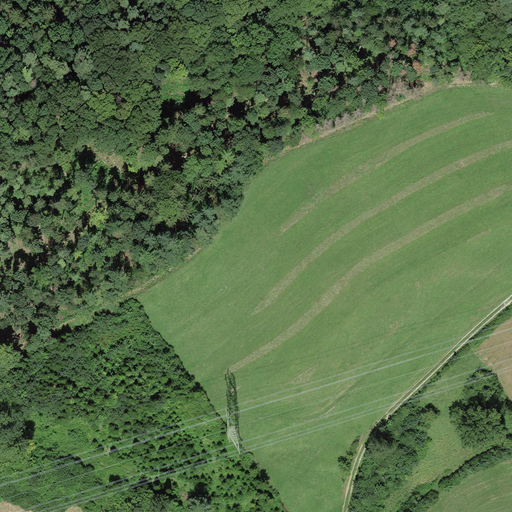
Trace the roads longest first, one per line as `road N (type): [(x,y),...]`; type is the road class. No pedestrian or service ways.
road 1 (track): [(0,363),(173,270),(246,186),(353,117),(450,85),(511,87)]
road 2 (track): [(433,89),(341,84),(267,100),(120,185),(72,233),(0,262)]
road 3 (track): [(342,511),(367,432),(511,299)]
road 4 (track): [(246,186),(201,213),(124,238)]
